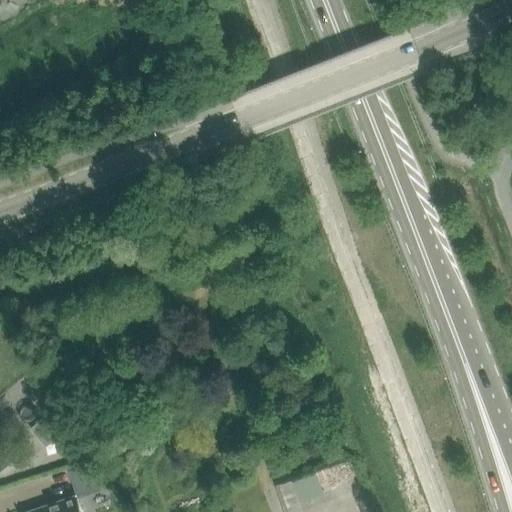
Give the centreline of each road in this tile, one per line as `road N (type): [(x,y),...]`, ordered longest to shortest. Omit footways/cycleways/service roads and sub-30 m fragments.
road 1 (primary): [(448,316),(323,0)]
road 2 (tertiary): [(218,125),(511,9)]
road 3 (tertiary): [(218,125),(0,208)]
road 4 (primary): [(448,316),(502,511)]
road 5 (primary): [(511,452),(448,316)]
